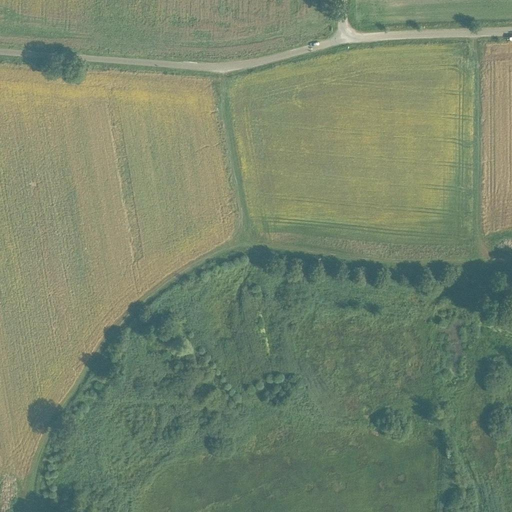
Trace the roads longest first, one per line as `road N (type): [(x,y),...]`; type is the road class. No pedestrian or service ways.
road 1 (track): [(511,258),(370,261),(251,244),(206,258),(158,290),(100,349),(40,462),(30,511)]
road 2 (unclassified): [(340,38),(221,65),(0,50)]
road 3 (track): [(475,30),(474,261)]
road 4 (track): [(251,244),(221,65)]
road 5 (unclassified): [(511,28),(340,38)]
